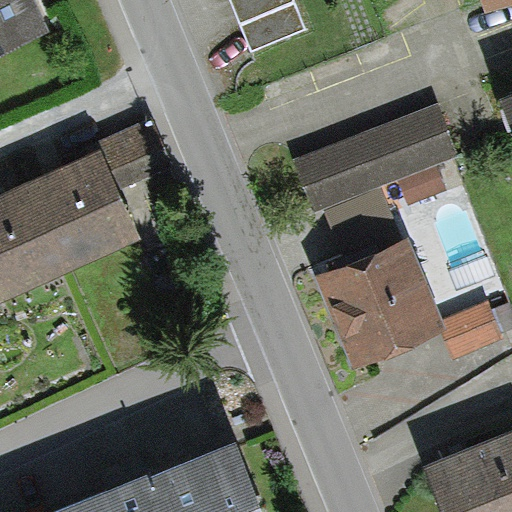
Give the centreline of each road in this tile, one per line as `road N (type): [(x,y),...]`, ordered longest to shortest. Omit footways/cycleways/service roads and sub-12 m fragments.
road 1 (residential): [(149,0),(278,323)]
road 2 (residential): [(0,452),(278,323)]
road 3 (residential): [(278,323),(356,511)]
